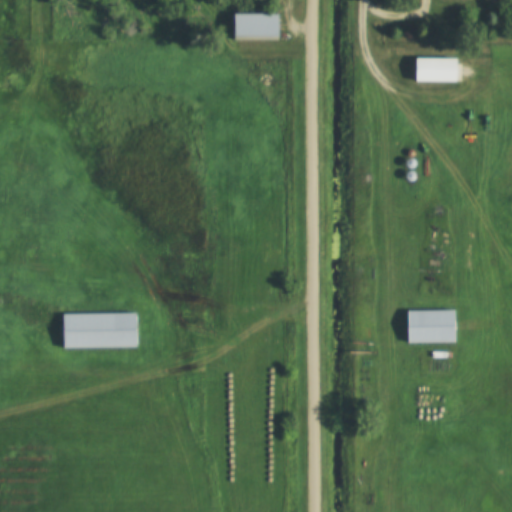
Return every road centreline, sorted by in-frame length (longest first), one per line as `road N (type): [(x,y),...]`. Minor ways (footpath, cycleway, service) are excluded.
road 1 (residential): [(312,511),(312,0)]
road 2 (track): [(382,83),(465,184),(491,247),(511,496)]
road 3 (track): [(0,417),(205,361),(272,317),(311,305)]
